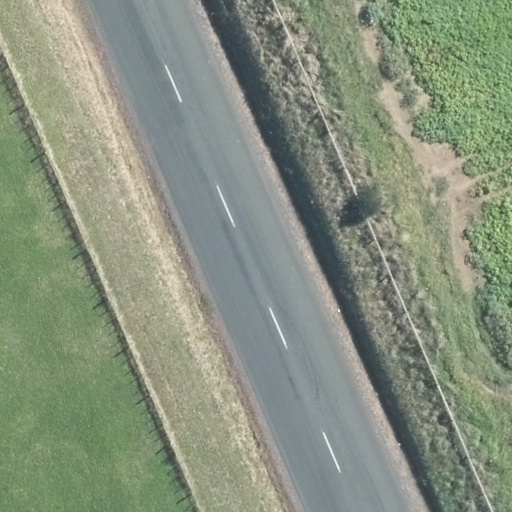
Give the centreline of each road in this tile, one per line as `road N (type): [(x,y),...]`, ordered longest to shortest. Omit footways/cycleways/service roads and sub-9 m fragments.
road 1 (unclassified): [(359,511),(136,0)]
road 2 (track): [(511,372),(353,0)]
